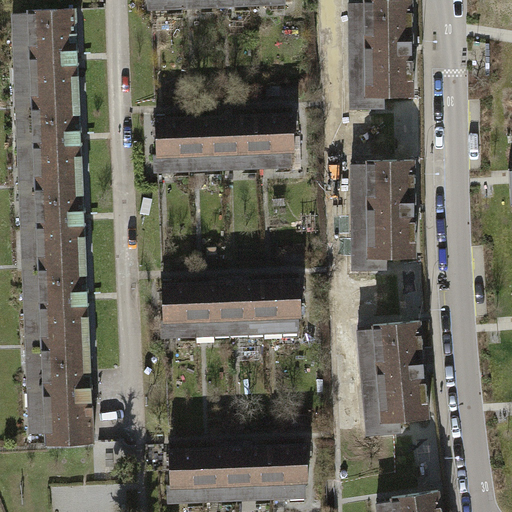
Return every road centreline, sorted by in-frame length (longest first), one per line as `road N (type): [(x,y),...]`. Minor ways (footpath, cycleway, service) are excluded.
road 1 (residential): [(452,68),(462,310),(488,511)]
road 2 (residential): [(110,0),(128,413)]
